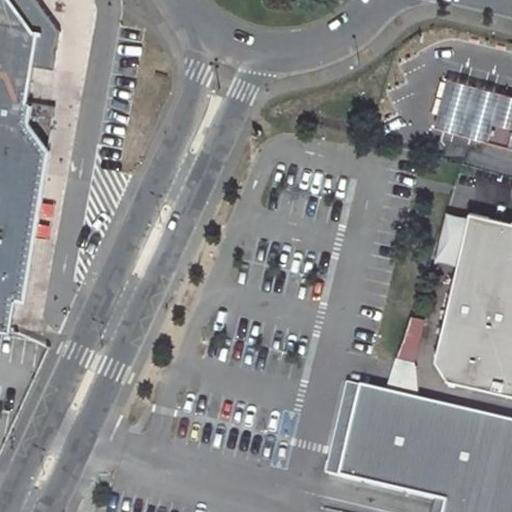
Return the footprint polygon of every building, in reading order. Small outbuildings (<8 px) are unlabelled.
[(0,0),(0,333),(9,335),(14,303),(39,157),(18,125),(22,104),(29,105),(35,68),(57,71),(62,33),(38,0),(0,0)] [(511,96),(441,78),(429,124),(511,147),(511,96)] [(39,157),(14,303),(24,304),(51,153),(31,120),(33,105),(29,105),(22,104),(18,125),(39,157)] [(458,173),(449,202),(468,208),(477,179),(458,173)] [(511,223),(465,213),(431,361),(444,381),(511,396),(511,223)] [(405,366),(420,321),(406,317),(392,361),(405,366)] [(511,511),(511,421),(374,390),(358,387),(341,464),(328,461),(327,464),(326,472),(325,475),(433,499),(445,502),(442,511),(511,511)] [(433,499),(430,511),(442,511),(445,502),(433,499)]
